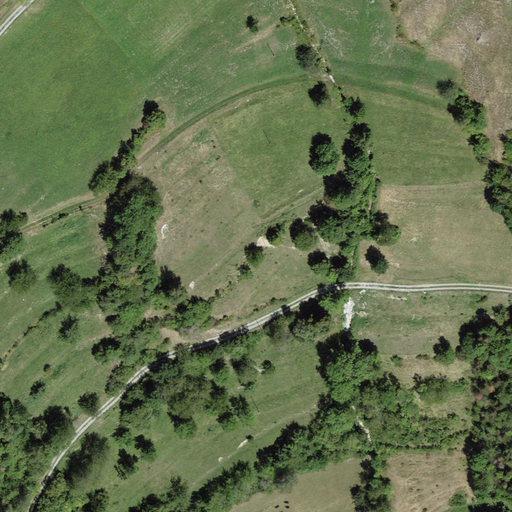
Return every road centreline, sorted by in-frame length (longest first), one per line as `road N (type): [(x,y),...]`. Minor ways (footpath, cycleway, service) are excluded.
road 1 (track): [(28,511),(75,434),(167,358),(330,287),(511,293)]
road 2 (track): [(0,245),(121,184),(182,129),(251,91),(344,80),(421,100),(455,120)]
